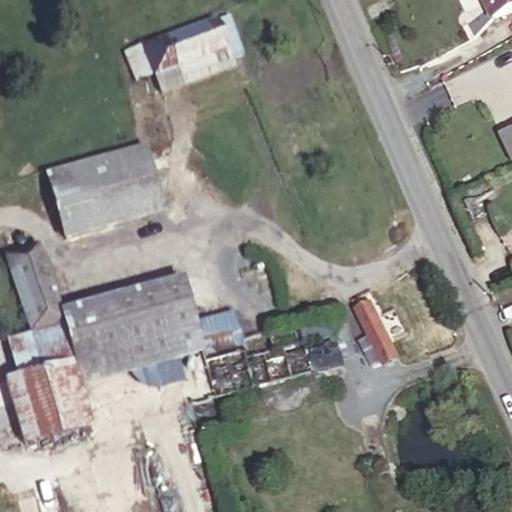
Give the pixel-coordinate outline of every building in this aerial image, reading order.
[(479,0),(462,0),(469,11),(482,4),(479,0)] [(511,0),(493,0),(498,10),(511,4),(511,0)] [(212,24),(140,50),(151,77),(222,52),(212,24)] [(151,77),(140,50),(122,57),(131,83),(151,77)] [(222,52),(151,77),(158,96),(229,70),(222,52)] [(51,230),(151,209),(134,144),(37,168),(51,230)] [(0,290),(12,322),(57,307),(50,287),(39,290),(18,237),(0,242),(0,290)] [(46,318),(55,361),(63,394),(192,360),(185,331),(172,286),(46,318)] [(375,302),(355,312),(384,370),(404,360),(375,302)] [(378,369),(350,315),(337,323),(364,376),(378,369)] [(340,364),(330,321),(291,331),(293,348),(316,342),(322,367),(340,364)] [(235,361),(226,323),(185,331),(192,360),(195,372),(235,361)] [(235,361),(242,399),(324,378),(322,367),(316,342),(293,348),(282,350),(278,339),(257,345),(259,356),(235,361)] [(24,445),(27,451),(75,441),(63,394),(55,361),(3,373),(7,383),(14,408),(24,445)] [(195,372),(204,408),(242,399),(235,361),(195,372)]
